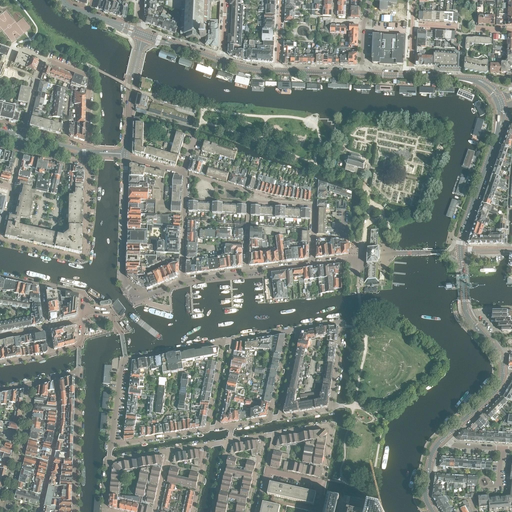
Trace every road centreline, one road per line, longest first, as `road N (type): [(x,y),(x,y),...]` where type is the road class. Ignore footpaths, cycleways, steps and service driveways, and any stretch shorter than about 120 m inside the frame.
road 1 (residential): [(111,445),(121,364),(223,342)]
road 2 (residential): [(281,416),(334,405),(343,329),(338,322),(299,328)]
road 3 (residential): [(54,378),(78,371),(74,511)]
road 4 (residential): [(268,471),(322,479),(328,426),(276,434)]
road 5 (tertiary): [(444,438),(501,377),(498,351),(467,314)]
road 6 (residential): [(135,296),(122,277),(125,164)]
road 7 (residential): [(38,511),(56,428),(54,378)]
road 8 (residential): [(3,511),(30,384)]
road 9 (tertiary): [(460,250),(500,127)]
road 10 (residential): [(88,153),(89,77),(42,60)]
